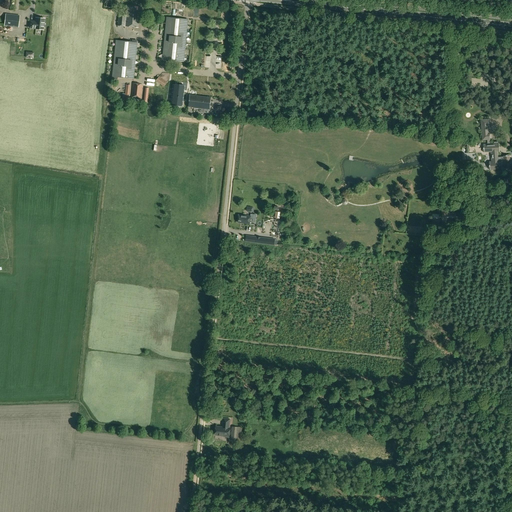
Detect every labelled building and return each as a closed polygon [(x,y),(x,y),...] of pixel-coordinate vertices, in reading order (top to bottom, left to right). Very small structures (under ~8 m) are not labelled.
[(141,14),(142,7),(126,6),(125,13),(126,13),(126,15),(119,14),(117,26),(138,28),(140,14),(141,14)] [(20,16),(6,14),(5,25),(18,27),(20,16)] [(167,17),(162,59),(184,62),(188,19),(167,17)] [(44,19),(36,18),(36,21),(30,21),(29,27),(35,28),(35,29),(43,30),(43,28),(44,28),(45,24),(44,24),(44,19)] [(116,40),(112,77),(134,79),(137,43),(116,40)] [(167,82),(159,76),(156,81),(164,87),(167,82)] [(141,99),(143,85),(133,83),(131,98),(141,99)] [(173,85),(171,105),(183,107),(185,86),(173,85)] [(211,97),(190,95),(189,107),(210,109),(211,97)] [(482,120),(484,140),(491,140),(490,120),(482,120)] [(494,142),(494,144),(468,145),(468,153),(492,152),(492,161),(490,161),(490,170),(511,168),(510,155),(503,155),(503,157),(498,157),(497,147),(498,147),(498,142),(494,142)] [(253,222),(254,218),(251,218),(251,216),(239,215),(238,222),(250,224),(250,222),(253,222)] [(223,427),(216,426),(215,435),(222,436),(229,437),(230,428),(229,428),(230,419),(224,418),(223,427)] [(241,441),(242,427),(232,426),(231,440),(241,441)]
